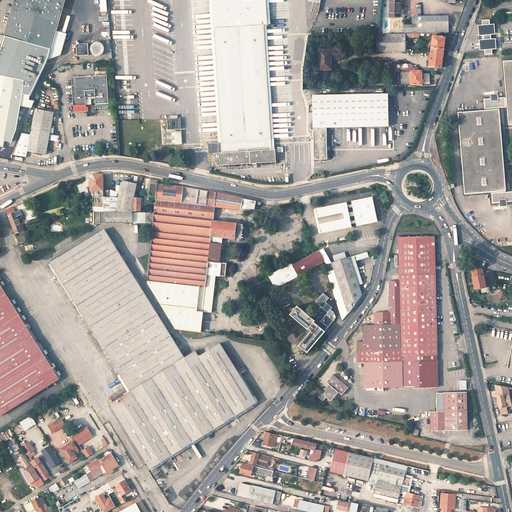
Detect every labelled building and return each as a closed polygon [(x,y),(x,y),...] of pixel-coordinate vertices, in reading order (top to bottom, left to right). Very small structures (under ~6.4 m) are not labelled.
[(48,59),(63,58),(68,36),(56,33),(65,0),(15,0),(1,49),(0,48),(0,146),(3,147),(4,140),(12,141),(16,129),(22,95),(30,96),(48,59)] [(100,0),(101,13),(109,12),(108,0),(100,0)] [(219,142),(209,143),(209,153),(220,153),(221,165),(276,161),(276,149),(275,149),(272,149),(265,35),(264,25),(268,25),(265,0),(212,0),(214,28),(215,39),(221,137),(218,137),(219,142)] [(400,0),(390,0),(390,16),(400,16),(400,0)] [(448,33),(448,16),(417,16),(417,25),(404,25),(404,34),(405,34),(406,34),(409,34),(414,34),(430,34),(448,33)] [(481,26),(476,26),(477,27),(477,30),(477,37),(482,36),(489,35),(489,36),(494,35),(493,29),(493,25),(488,25),(489,26),(481,27),(481,26)] [(406,50),(405,34),(404,34),(392,34),(377,34),(377,51),(406,50)] [(268,35),(265,35),(272,149),(275,149),(268,35)] [(445,37),(433,35),(429,67),(442,67),(443,59),(444,46),(445,37)] [(221,137),(215,39),(212,39),(218,137),(221,137)] [(482,40),(478,41),(478,45),(479,51),(483,51),(483,50),(491,49),(491,50),(495,50),(495,44),(494,39),(490,40),(482,41),(482,40)] [(106,51),(106,49),(106,47),(105,46),(104,45),(103,43),(102,42),(100,42),(99,42),(97,42),(95,42),(94,43),(93,44),(92,46),(91,47),(91,49),(91,50),(91,51),(92,52),(92,53),(94,55),(95,56),(97,56),(99,56),(100,56),(102,56),(103,55),(104,54),(105,52),(106,51)] [(89,50),(88,43),(76,44),(77,56),(89,55),(89,53),(92,53),(92,52),(91,51),(91,50),(89,50)] [(332,50),(320,50),(320,69),(329,69),(330,60),(331,61),(332,50)] [(511,180),(511,181),(511,180),(504,181),(504,180),(505,180),(499,110),(498,110),(498,109),(505,108),(506,107),(508,126),(511,125),(511,61),(502,62),(506,99),(504,99),(504,98),(483,100),(484,110),(485,110),(485,111),(457,114),(465,195),(492,193),(492,194),(492,204),(511,202),(511,180)] [(411,71),(411,85),(422,84),(422,71),(419,71),(411,71)] [(74,105),(87,104),(87,97),(87,95),(96,94),(96,96),(96,104),(110,103),(108,75),(72,77),(74,105)] [(388,94),(313,96),(314,147),(314,159),(328,159),(327,127),(389,126),(388,94)] [(50,132),(54,113),(41,110),(35,109),(31,129),(50,132)] [(182,119),(168,119),(169,129),(182,128),(182,119)] [(46,155),(50,132),(31,129),(31,133),(23,131),(14,155),(26,157),(27,151),(46,155)] [(165,149),(164,134),(149,134),(150,149),(165,149)] [(93,211),(132,211),(134,198),(134,194),(123,194),(123,188),(120,187),(119,192),(118,200),(109,199),(109,190),(103,189),(103,174),(93,174),(92,174),(91,175),(90,176),(91,190),(93,190),(93,211)] [(132,182),(124,180),(121,182),(120,187),(123,188),(123,194),(134,194),(136,186),(137,182),(138,176),(134,175),(132,182)] [(149,194),(156,195),(158,184),(158,180),(151,179),(151,183),(149,194)] [(202,333),(204,311),(212,312),(216,275),(226,276),(227,263),(220,262),(223,237),(242,239),(244,224),(213,221),(215,206),(240,209),(255,209),(256,204),(261,205),(262,202),(218,193),(183,186),(158,184),(156,195),(155,204),(147,284),(175,329),(202,333)] [(119,192),(109,190),(109,199),(118,200),(119,192)] [(357,225),(378,221),(373,196),(352,201),(352,203),(348,204),(347,202),(316,208),(321,233),(352,226),(352,223),(357,222),(357,225)] [(141,206),(141,199),(137,198),(134,198),(132,211),(140,211),(141,206)] [(21,227),(17,216),(21,214),(20,210),(15,212),(13,206),(6,210),(15,234),(17,233),(23,231),(21,227)] [(93,223),(132,223),(132,221),(132,215),(132,211),(93,211),(93,223)] [(185,357),(104,229),(50,263),(84,316),(101,344),(103,348),(115,366),(130,391),(128,392),(110,404),(150,470),(257,402),(220,343),(199,356),(195,350),(185,357)] [(25,235),(17,237),(19,244),(27,242),(25,235)] [(390,281),(391,312),(375,312),(376,325),(364,325),(364,342),(358,342),(358,363),(365,363),(365,388),(403,387),(403,362),(405,362),(404,355),(438,355),(435,236),(400,237),(401,281),(390,281)] [(324,260),(326,262),(330,260),(323,248),(320,251),(324,260)] [(324,260),(320,251),(293,265),(291,263),(269,275),(276,288),(299,276),(298,275),(324,260)] [(361,291),(360,289),(363,288),(362,284),(365,283),(363,275),(361,276),(356,260),(369,256),(368,252),(333,262),(327,264),(325,265),(343,320),(351,311),(362,295),(361,291)] [(50,263),(49,264),(82,317),(84,316),(50,263)] [(471,266),(475,290),(487,288),(483,269),(471,266)] [(0,415),(51,383),(59,378),(0,283),(0,415)] [(329,298),(323,293),(316,302),(321,307),(315,314),(318,317),(315,320),(298,306),(296,308),(295,307),(294,309),(295,310),(291,314),(308,329),(309,328),(312,330),(299,345),(308,352),(326,331),(325,331),(336,318),(332,314),(334,312),(331,309),(333,307),(326,302),(329,298)] [(103,348),(101,349),(112,367),(115,366),(103,348)] [(438,361),(415,362),(416,387),(439,387),(438,361)] [(112,367),(128,392),(130,391),(115,366),(112,367)] [(331,400),(338,391),(342,394),(348,386),(333,373),(326,381),(329,383),(326,387),(323,390),(319,395),(323,399),(326,396),(331,400)] [(500,407),(500,411),(507,410),(507,406),(511,404),(511,398),(510,399),(508,386),(495,384),(497,396),(499,407),(500,407)] [(431,430),(467,430),(467,392),(445,392),(445,393),(437,393),(437,411),(431,411),(431,418),(431,420),(431,430)] [(36,424),(31,416),(20,423),(25,430),(36,424)] [(61,419),(53,424),(57,430),(65,425),(61,419)] [(497,430),(509,428),(508,421),(496,423),(497,430)] [(96,434),(99,432),(94,424),(89,428),(91,430),(85,434),(83,430),(74,436),(74,437),(79,444),(79,445),(96,434)] [(13,435),(9,429),(0,435),(0,440),(1,443),(13,435)] [(278,434),(265,431),(264,439),(266,440),(265,443),(274,445),(275,442),(276,442),(278,434)] [(73,441),(76,446),(79,444),(74,437),(71,438),(73,441)] [(294,444),(314,449),(313,456),(320,457),(323,445),(296,439),(294,444)] [(35,454),(33,451),(35,450),(29,441),(21,446),(27,455),(28,455),(30,458),(35,454)] [(72,449),(76,447),(76,446),(73,441),(61,449),(63,452),(60,454),(63,459),(66,457),(69,462),(72,460),(73,461),(75,460),(74,459),(77,457),(72,449)] [(57,459),(47,442),(45,443),(47,445),(43,448),(45,452),(47,451),(53,462),(57,459)] [(79,444),(76,446),(76,447),(78,450),(77,451),(80,456),(84,453),(83,451),(79,445),(79,444)] [(89,447),(83,451),(84,453),(86,457),(93,453),(89,447)] [(330,471),(369,480),(374,458),(335,449),(330,471)] [(253,452),(250,462),(256,463),(258,464),(266,466),(269,456),(253,452)] [(114,457),(112,453),(106,456),(101,459),(99,460),(99,458),(91,463),(93,466),(94,469),(98,466),(102,464),(114,457)] [(26,456),(21,459),(25,466),(30,463),(26,456)] [(39,457),(31,462),(43,482),(51,477),(39,457)] [(108,473),(114,470),(112,469),(114,468),(119,465),(118,464),(114,457),(102,464),(108,473)] [(369,481),(377,483),(374,496),(397,502),(400,490),(401,489),(401,485),(409,487),(412,477),(405,475),(407,466),(380,459),(374,458),(369,480),(369,481)] [(242,463),(240,473),(251,475),(253,465),(242,463)] [(92,470),(95,477),(102,473),(98,466),(94,469),(92,470)] [(306,479),(314,481),(316,474),(317,468),(311,466),(309,473),(308,473),(306,479)] [(273,477),(274,471),(258,468),(257,474),(273,477)] [(34,469),(25,474),(30,483),(39,477),(34,469)] [(86,475),(75,482),(79,489),(90,482),(86,475)] [(129,478),(125,480),(130,489),(134,487),(131,483),(129,478)] [(5,479),(0,482),(0,491),(9,486),(5,479)] [(125,480),(115,485),(117,488),(114,489),(114,491),(116,495),(117,494),(122,503),(125,501),(121,495),(130,489),(125,480)] [(30,493),(23,482),(18,485),(20,488),(16,490),(21,498),(30,493)] [(237,495),(273,503),(277,504),(280,492),(240,483),(237,495)] [(56,484),(49,488),(52,494),(59,489),(56,484)] [(404,503),(418,507),(419,501),(416,500),(418,494),(408,492),(409,487),(401,485),(401,489),(400,490),(407,492),(404,503)] [(104,511),(105,511),(115,506),(111,498),(106,500),(102,494),(96,497),(104,511)] [(442,494),(441,508),(443,508),(443,511),(450,511),(451,508),(452,508),(452,494),(442,494)] [(32,502),(27,504),(30,511),(36,508),(38,511),(45,511),(44,509),(39,497),(31,501),(32,502)] [(297,509),(310,511),(328,511),(330,506),(300,499),(297,509)] [(340,500),(337,509),(349,511),(351,502),(340,500)] [(141,511),(136,502),(118,511),(141,511)] [(388,511),(389,511),(351,502),(349,511),(388,511)]
